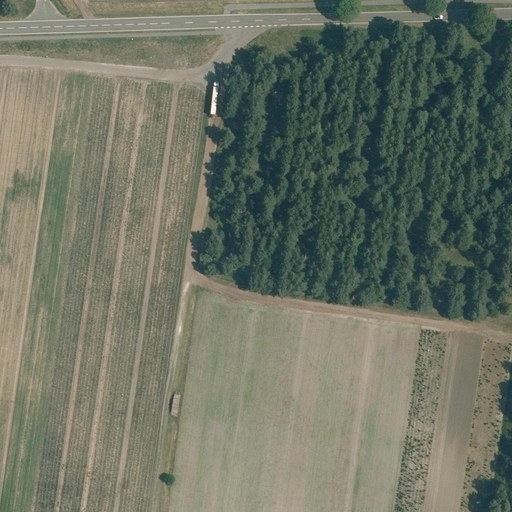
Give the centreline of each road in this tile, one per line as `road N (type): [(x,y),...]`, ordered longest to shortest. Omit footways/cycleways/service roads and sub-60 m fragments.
road 1 (tertiary): [(0,27),(511,14)]
road 2 (track): [(219,68),(158,511)]
road 3 (track): [(190,272),(217,293),(501,328),(511,315)]
road 4 (track): [(0,60),(219,68)]
